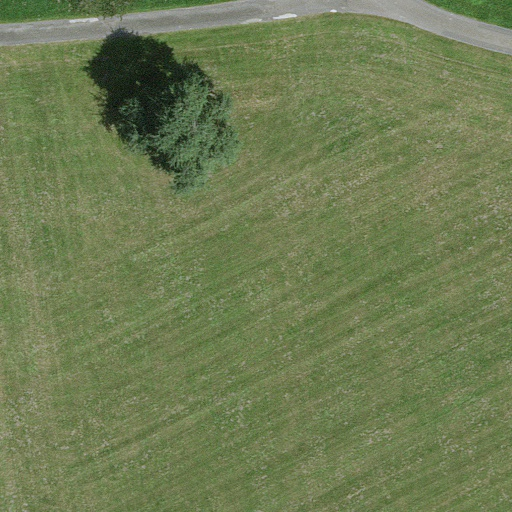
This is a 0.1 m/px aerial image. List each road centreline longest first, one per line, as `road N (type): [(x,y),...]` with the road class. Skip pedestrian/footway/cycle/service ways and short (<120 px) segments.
road 1 (track): [(299,0),(0,35)]
road 2 (residential): [(511,42),(387,0)]
